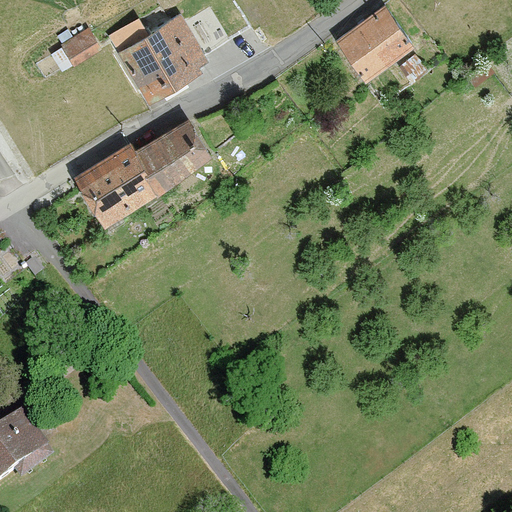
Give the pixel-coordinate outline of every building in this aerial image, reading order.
[(414,42),(385,4),(338,38),(367,77),(414,42)] [(120,50),(150,99),(201,68),(198,62),(207,57),(180,13),(120,50)] [(74,62),(102,45),(90,26),(62,42),(74,62)] [(190,118),(136,150),(158,188),(212,155),(190,118)] [(104,220),(158,188),(136,150),(131,143),(78,176),(104,220)] [(0,479),(14,469),(21,477),(54,453),(23,411),(0,428),(0,479)]
